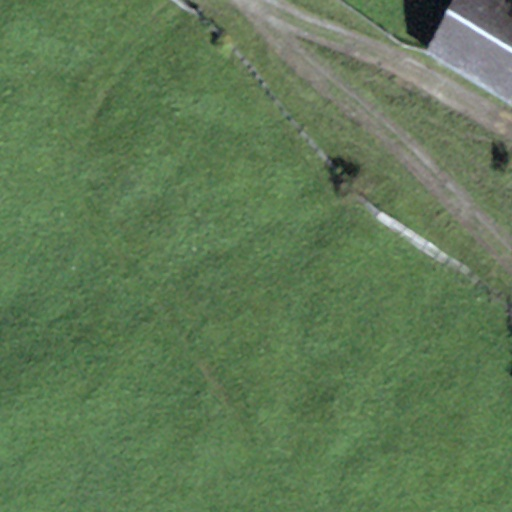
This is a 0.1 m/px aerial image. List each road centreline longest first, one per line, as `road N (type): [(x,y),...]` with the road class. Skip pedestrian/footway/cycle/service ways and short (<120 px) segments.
road 1 (track): [(250,0),(328,92),(511,259)]
road 2 (track): [(251,0),(511,129)]
